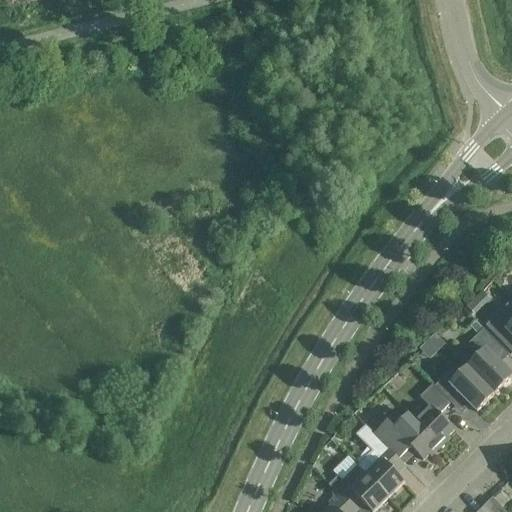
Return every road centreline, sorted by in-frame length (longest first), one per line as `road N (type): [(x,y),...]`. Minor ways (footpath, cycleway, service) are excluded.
road 1 (tertiary): [(250,511),(322,359),(385,268),(511,140)]
road 2 (residential): [(511,122),(468,66),(451,0)]
